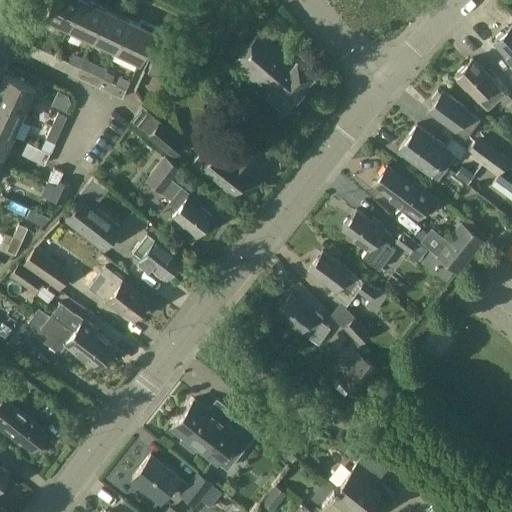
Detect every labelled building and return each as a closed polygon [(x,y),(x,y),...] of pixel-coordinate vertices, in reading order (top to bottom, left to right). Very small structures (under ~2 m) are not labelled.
[(67,29),(80,0),(51,0),(43,18),(67,29)] [(91,41),(106,9),(86,0),(80,0),(67,29),(91,41)] [(106,9),(91,41),(115,52),(130,20),(106,9)] [(130,20),(115,52),(139,63),(154,32),(156,28),(141,21),(139,25),(130,20)] [(496,38),(493,41),(511,62),(511,25),(503,32),(501,32),(496,36),(496,38)] [(259,31),(231,63),(267,94),(266,95),(284,111),(314,76),(296,61),(295,62),(259,31)] [(50,65),(55,56),(41,50),(37,59),(50,65)] [(166,56),(156,50),(146,70),(168,81),(176,64),(165,59),(166,56)] [(68,63),(55,56),(50,65),(64,71),(68,63)] [(472,58),(454,75),(477,100),(478,99),(488,109),(504,94),(494,84),(495,83),(472,58)] [(98,87),(102,79),(88,72),(84,81),(98,87)] [(0,101),(23,113),(24,112),(35,89),(4,74),(3,75),(0,73),(0,101)] [(115,85),(102,79),(98,87),(111,94),(115,85)] [(434,101),(427,110),(454,131),(454,130),(464,138),(479,119),(468,111),(469,111),(442,91),(440,92),(438,90),(432,99),(434,101)] [(0,101),(0,130),(12,136),(21,119),(29,123),(32,116),(24,112),(23,113),(0,101)] [(57,113),(51,126),(60,130),(66,117),(57,113)] [(144,130),(173,154),(183,141),(156,117),(144,130)] [(407,137),(446,167),(455,155),(448,149),(448,148),(416,125),(407,137)] [(60,130),(51,126),(45,139),(54,143),(60,130)] [(0,130),(0,159),(1,160),(12,136),(0,130)] [(466,151),(498,174),(510,159),(478,136),(466,151)] [(437,180),(446,167),(407,137),(397,150),(429,174),(437,180)] [(200,152),(192,162),(231,194),(249,171),(248,169),(263,151),(247,138),(232,157),(218,146),(208,158),(200,152)] [(21,153),(44,164),(49,153),(27,142),(21,153)] [(164,156),(147,178),(162,191),(164,189),(172,197),(168,203),(176,209),(172,215),(182,223),(177,231),(190,241),(198,231),(201,231),(205,225),(204,223),(211,214),(198,204),(200,201),(189,193),(172,179),(180,169),(164,156)] [(415,177),(411,182),(386,164),(372,184),(399,205),(399,204),(417,217),(425,207),(427,209),(432,209),(438,200),(437,194),(415,177)] [(53,169),(47,182),(56,186),(62,173),(53,169)] [(511,199),(511,184),(498,174),(491,184),(511,200),(511,199)] [(95,206),(109,187),(93,175),(79,193),(95,206)] [(59,180),(56,186),(50,199),(60,204),(69,185),(59,180)] [(50,199),(56,186),(47,182),(41,195),(50,199)] [(89,204),(82,198),(81,197),(64,220),(102,250),(119,227),(89,204)] [(344,226),(342,229),(367,248),(360,257),(378,270),(393,250),(384,243),(391,234),(383,228),(385,226),(373,217),(370,220),(356,210),(350,218),(347,219),(344,223),(344,226)] [(434,251),(458,270),(485,237),(460,218),(434,251)] [(12,237),(21,241),(27,228),(18,224),(12,237)] [(145,233),(130,253),(138,259),(137,260),(149,269),(151,266),(165,278),(180,258),(155,238),(154,240),(145,233)] [(395,243),(402,247),(408,252),(415,242),(403,233),(395,243)] [(21,241),(12,237),(6,250),(15,254),(21,241)] [(35,248),(24,263),(59,289),(70,274),(35,248)] [(333,290),(330,293),(346,305),(357,291),(369,300),(365,305),(374,312),(387,296),(378,288),(376,291),(364,281),(363,282),(361,280),(361,279),(349,270),(350,270),(338,261),(337,262),(322,251),(308,269),(320,278),(320,280),(333,290)] [(42,281),(18,264),(8,277),(34,294),(42,281)] [(121,282),(103,267),(97,275),(102,279),(92,291),(121,313),(123,310),(133,318),(148,300),(122,281),(121,282)] [(291,294),(276,314),(300,332),(303,329),(311,335),(323,319),(314,313),(315,312),(291,294)] [(346,305),(339,300),(330,312),(358,342),(371,332),(346,305)] [(60,302),(51,314),(104,356),(113,345),(96,332),(98,330),(83,318),(75,312),(75,313),(60,302)] [(104,356),(51,314),(36,334),(58,352),(64,345),(77,356),(79,353),(96,366),(104,356)] [(379,368),(358,351),(337,378),(358,395),(379,368)] [(0,428),(19,443),(21,440),(31,449),(45,430),(4,398),(0,394),(0,428)] [(194,399),(171,427),(183,436),(180,441),(193,451),(197,446),(216,462),(231,443),(241,450),(257,431),(216,399),(208,410),(194,399)] [(275,425),(264,439),(289,459),(300,444),(275,425)] [(150,454),(132,478),(160,500),(179,476),(150,454)] [(332,486),(365,511),(368,511),(369,511),(367,510),(380,493),(373,487),(380,478),(357,461),(337,486),(335,485),(332,486)] [(0,484),(9,473),(0,465),(0,484)] [(196,473),(180,494),(194,505),(211,484),(196,473)] [(273,484),(261,500),(272,510),(285,493),(273,484)] [(316,511),(365,511),(332,486),(332,489),(334,490),(316,511)]
